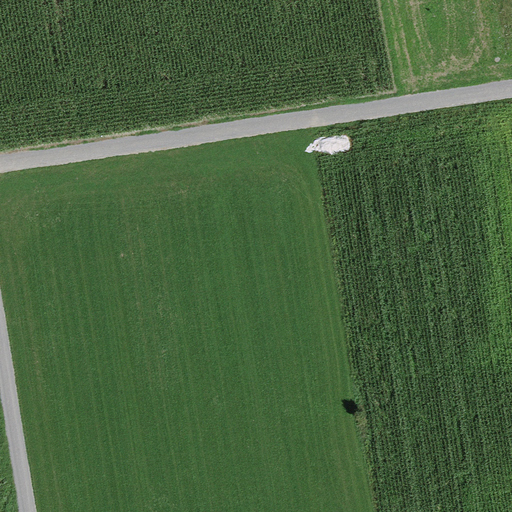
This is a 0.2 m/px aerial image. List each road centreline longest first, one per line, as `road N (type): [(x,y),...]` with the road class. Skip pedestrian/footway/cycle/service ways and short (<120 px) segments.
road 1 (track): [(511,93),(0,174)]
road 2 (track): [(0,355),(24,511)]
